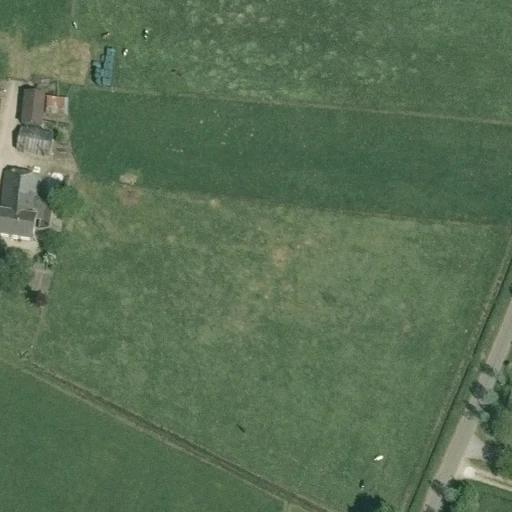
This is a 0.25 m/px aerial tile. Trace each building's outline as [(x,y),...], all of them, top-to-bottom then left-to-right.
[(105,77),(106,52),(91,52),(91,77),(105,77)] [(23,93),(20,127),(41,129),(44,95),(23,93)] [(17,154),(50,159),(54,136),(21,130),(17,154)] [(0,239),(32,244),(34,230),(60,234),(63,209),(36,205),(40,180),(6,175),(1,215),(0,214),(0,239)] [(489,413),(497,427),(511,417),(511,405),(509,401),(489,413)]
